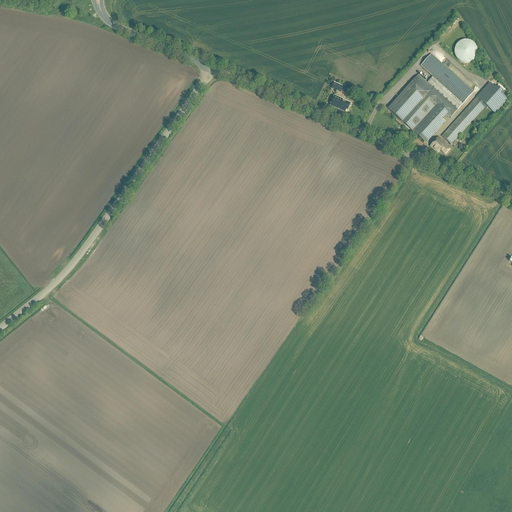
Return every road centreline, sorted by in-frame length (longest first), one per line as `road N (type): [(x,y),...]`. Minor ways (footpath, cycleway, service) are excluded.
road 1 (unclassified): [(0,327),(69,268),(212,68)]
road 2 (tertiary): [(511,199),(212,68)]
road 3 (tertiary): [(212,68),(109,22),(97,0)]
